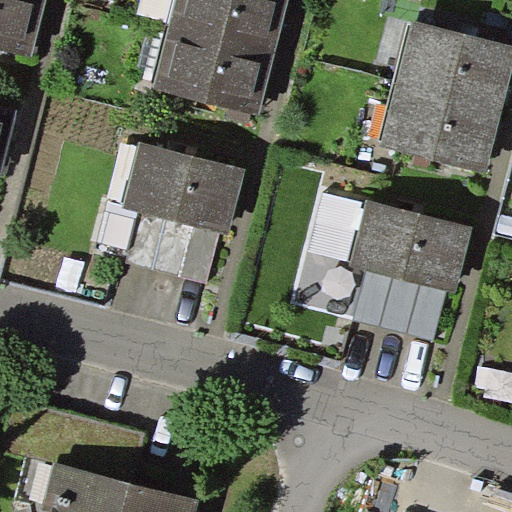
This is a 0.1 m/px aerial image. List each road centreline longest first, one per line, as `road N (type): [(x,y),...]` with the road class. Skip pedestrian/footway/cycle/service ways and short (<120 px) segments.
road 1 (residential): [(336,405),(0,320)]
road 2 (residential): [(511,451),(336,405)]
